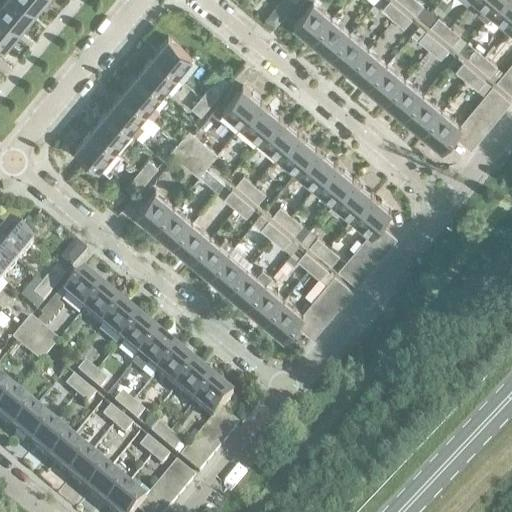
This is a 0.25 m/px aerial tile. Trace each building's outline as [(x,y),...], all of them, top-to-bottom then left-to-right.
[(24,0),(3,0),(0,4),(0,10),(20,28),(36,9),(24,0)] [(24,0),(36,9),(43,0),(24,0)] [(313,39),(333,15),(314,0),(312,0),(294,23),(313,39)] [(388,0),(381,9),(393,19),(401,9),(390,0),(388,0)] [(423,4),(418,0),(408,0),(404,5),(416,14),(423,4)] [(485,20),(492,12),(501,0),(477,0),(484,5),(478,13),(485,20)] [(511,0),(501,0),(492,12),(511,28),(511,0)] [(401,9),(393,19),(404,28),(412,18),(401,9)] [(20,28),(0,10),(0,42),(5,46),(20,28)] [(313,39),(332,55),(351,31),(333,15),(313,39)] [(430,26),(442,36),(450,26),(438,16),(430,26)] [(411,34),(430,50),(438,40),(419,24),(411,34)] [(450,26),(442,36),(460,51),(468,41),(450,26)] [(351,31),(332,55),(350,70),(370,46),(351,31)] [(176,74),(192,55),(168,36),(153,54),(176,74)] [(441,58),(449,49),(438,40),(430,50),(441,58)] [(350,70),(369,86),(389,62),(370,46),(350,70)] [(480,67),(487,58),(474,47),(467,56),(480,67)] [(137,73),(161,93),(176,74),(153,54),(137,73)] [(487,58),(480,67),(497,80),(504,71),(487,58)] [(455,70),(468,81),(476,71),(463,61),(455,70)] [(369,86),(387,101),(407,77),(389,62),(369,86)] [(511,76),(504,70),(504,71),(497,80),(511,92),(511,76)] [(493,85),(476,71),(468,81),(485,95),(485,94),(493,85)] [(122,91),(145,111),(161,93),(137,73),(122,91)] [(406,117),(426,93),(407,77),(387,101),(406,117)] [(243,84),(225,105),(223,108),(242,124),(262,100),(243,84)] [(504,110),(508,105),(511,100),(511,99),(494,84),(493,85),(485,94),(504,110)] [(201,95),(211,103),(219,93),(210,85),(201,95)] [(137,137),(138,137),(145,128),(137,121),(145,111),(122,91),(106,111),(129,130),(137,137)] [(406,117),(425,132),(445,109),(426,93),(406,117)] [(496,119),(504,110),(485,94),(485,95),(477,104),(496,119)] [(200,115),(209,105),(211,103),(201,95),(191,107),(200,115)] [(262,100),(242,124),(261,139),(281,115),(262,100)] [(488,129),(496,119),(477,104),(469,113),(488,129)] [(454,134),(462,124),(462,123),(445,109),(425,132),(442,147),(454,134)] [(114,149),(129,130),(106,111),(90,129),(114,149)] [(480,139),(488,129),(469,113),(462,123),(462,124),(480,139)] [(261,139),(279,155),(299,131),(281,115),(261,139)] [(472,148),(480,139),(462,124),(454,134),(472,148)] [(98,167),(114,149),(90,129),(75,147),(98,167)] [(189,129),(179,140),(208,164),(210,162),(217,153),(199,138),(193,133),(189,129)] [(299,131),(279,155),(298,171),(318,146),(299,131)] [(198,175),(206,167),(208,164),(179,140),(170,152),(174,155),(198,175)] [(337,162),(318,146),(298,171),(316,186),(337,162)] [(148,178),(158,166),(148,158),(139,170),(148,178)] [(353,176),(337,162),(316,186),(333,200),(353,176)] [(139,170),(130,181),(139,188),(148,178),(139,170)] [(244,174),(235,184),(247,193),(255,183),(244,174)] [(342,208),(354,217),(374,193),(353,176),(333,200),(327,207),(337,215),(342,208)] [(255,183),(247,193),(258,203),(266,193),(255,183)] [(136,212),(155,228),(175,204),(156,188),(136,212)] [(235,207),(243,198),(232,188),(224,198),(235,207)] [(354,217),(371,231),(371,232),(372,231),(380,222),(392,208),(374,193),(354,217)] [(247,217),(254,208),(243,198),(235,207),(247,217)] [(174,244),(193,220),(175,204),(155,228),(174,244)] [(272,215),(284,225),(292,215),(280,205),(272,215)] [(292,215),(284,225),(295,234),(302,224),(292,215)] [(260,229),(272,239),(280,229),(268,219),(260,229)] [(192,259),(212,235),(193,220),(174,244),(192,259)] [(380,222),(372,231),(390,246),(398,237),(380,222)] [(10,224),(0,236),(0,247),(18,263),(34,244),(10,224)] [(280,229),(272,239),(283,248),(291,238),(280,229)] [(310,229),(301,239),(321,256),(330,246),(310,229)] [(363,240),(382,256),(390,246),(372,231),(371,232),(371,231),(363,240)] [(192,259),(211,275),(234,247),(223,237),(220,242),(212,235),(192,259)] [(355,250),(374,266),(382,256),(363,240),(355,250)] [(339,255),(330,246),(321,256),(331,264),(339,255)] [(0,279),(3,281),(18,263),(0,247),(0,279)] [(211,275),(229,290),(249,266),(248,266),(252,262),(234,247),(211,275)] [(297,260),(310,270),(318,260),(305,250),(297,260)] [(366,275),(374,266),(355,250),(347,260),(366,275)] [(319,278),(327,268),(318,260),(310,270),(319,278)] [(357,285),(366,275),(347,260),(339,270),(357,285)] [(229,290),(248,305),(268,282),(267,281),(272,275),(262,267),(257,273),(249,266),(229,290)] [(84,312),(104,288),(85,272),(65,296),(84,312)] [(43,285),(52,292),(61,281),(52,273),(43,285)] [(346,299),(353,290),(335,274),(327,283),(346,299)] [(267,321),(287,298),(268,282),(248,305),(267,321)] [(338,308),(346,299),(327,283),(319,293),(338,308)] [(43,304),(52,292),(43,285),(33,296),(43,304)] [(84,312),(103,328),(123,304),(104,288),(84,312)] [(21,329),(50,353),(59,342),(46,330),(64,308),(59,304),(65,296),(60,292),(45,310),(42,317),(37,323),(31,318),(21,329)] [(330,318),(338,308),(319,293),(311,302),(330,318)] [(296,322),(304,313),(304,312),(303,312),(287,298),(267,321),(285,336),(296,322)] [(304,313),(322,328),(330,318),(311,302),(303,312),(304,312),(304,313)] [(103,328),(121,343),(141,319),(123,304),(103,328)] [(314,337),(322,328),(304,313),(296,322),(314,337)] [(159,334),(141,319),(121,343),(139,358),(159,334)] [(50,353),(21,329),(12,340),(40,364),(50,353)] [(149,366),(157,373),(177,349),(159,334),(139,358),(132,366),(142,374),(149,366)] [(166,380),(177,390),(197,366),(177,349),(157,373),(150,381),(159,388),(166,380)] [(77,372),(89,382),(97,372),(86,363),(77,372)] [(177,390),(196,405),(216,382),(197,366),(177,390)] [(97,372),(89,382),(100,391),(108,382),(97,372)] [(66,387),(77,396),(85,386),(74,377),(66,387)] [(0,413),(17,393),(0,378),(0,413)] [(196,405),(213,419),(214,420),(222,411),(234,397),(216,382),(196,405)] [(85,386),(77,396),(88,406),(97,396),(85,386)] [(0,413),(0,418),(16,432),(36,408),(17,393),(0,413)] [(115,403),(126,413),(134,403),(122,394),(115,403)] [(126,413),(137,422),(145,412),(134,403),(126,413)] [(16,432),(34,447),(54,424),(36,408),(16,432)] [(103,417),(114,426),(122,417),(111,408),(103,417)] [(214,420),(232,435),(240,425),(222,411),(214,420)] [(125,436),(133,426),(122,417),(114,426),(125,436)] [(232,435),(214,420),(213,419),(205,429),(224,445),(232,435)] [(34,447),(53,463),(73,439),(72,438),(75,434),(67,429),(64,432),(54,424),(34,447)] [(163,443),(171,434),(159,425),(152,434),(163,443)] [(216,454),(224,445),(205,429),(197,439),(216,454)] [(163,443),(174,452),(182,443),(171,434),(163,443)] [(151,458),(159,448),(148,438),(139,448),(151,458)] [(71,479),(91,455),(73,439),(53,463),(71,479)] [(189,448),(208,464),(216,454),(197,439),(189,448)] [(162,467),(170,457),(159,448),(151,458),(162,467)] [(200,474),(208,464),(189,448),(181,458),(200,474)] [(90,494),(110,470),(91,455),(71,479),(90,494)] [(188,487),(196,478),(177,462),(169,472),(188,487)] [(90,494),(109,510),(129,486),(110,470),(90,494)] [(180,497),(188,487),(169,472),(161,481),(180,497)] [(172,507),(180,497),(161,481),(153,491),(172,507)] [(129,486),(109,510),(111,511),(136,511),(138,511),(146,501),(145,500),(150,495),(142,488),(137,493),(129,486)] [(158,511),(167,511),(172,507),(153,491),(150,495),(145,500),(146,501),(158,511)] [(139,511),(158,511),(146,501),(138,511),(139,511)]
